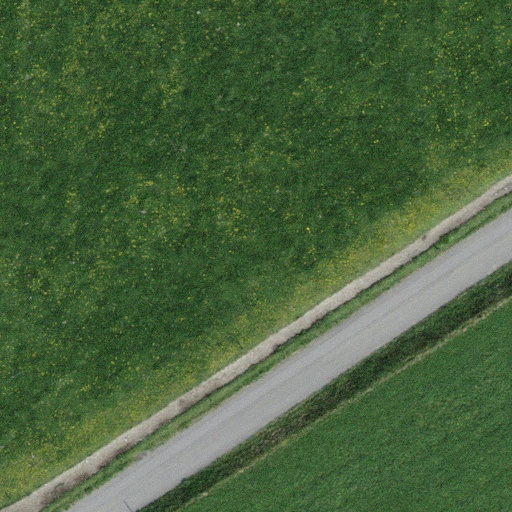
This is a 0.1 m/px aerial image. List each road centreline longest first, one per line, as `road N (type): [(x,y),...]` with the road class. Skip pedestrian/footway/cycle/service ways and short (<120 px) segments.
road 1 (track): [(20,511),(511,183)]
road 2 (unclassified): [(511,234),(99,511)]
